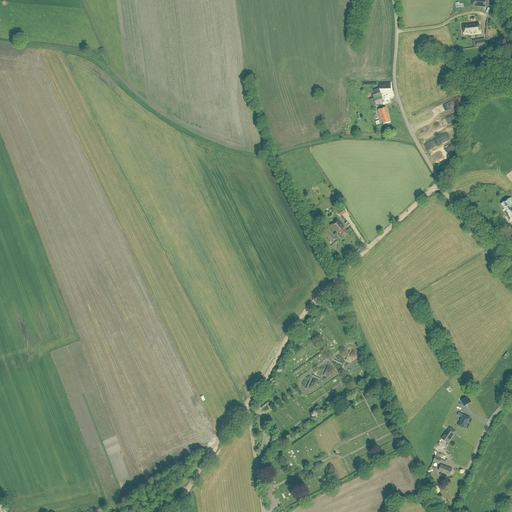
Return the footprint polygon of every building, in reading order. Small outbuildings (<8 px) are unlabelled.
[(469,24),(463,25),(464,35),(480,33),(479,23),(472,24),(472,25),(469,25),(469,24)] [(396,98),(393,83),(387,84),(387,82),(380,84),(384,105),(394,103),(393,98),(396,98)] [(382,95),(374,97),(376,105),(384,103),(382,95)] [(456,101),(436,109),(439,117),(459,109),(456,101)] [(384,124),(390,122),(389,117),(386,107),(378,110),(381,119),(382,119),(384,124)] [(510,223),(511,221),(511,199),(510,197),(500,204),(504,210),(503,210),(510,223)] [(342,205),(334,210),(339,217),(347,212),(342,205)] [(341,236),(346,231),(342,227),(343,226),(337,220),(330,226),(337,232),(341,236)] [(332,243),(336,239),(326,228),(322,232),(332,243)] [(476,409),(469,396),(462,400),(469,413),(476,409)] [(259,407),(260,407),(261,409),(269,403),(267,400),(259,407)] [(458,425),(465,429),(470,418),(459,413),(457,415),(462,417),(458,425)] [(481,431),(483,424),(478,422),(473,434),(476,436),(479,430),(481,431)] [(448,429),(443,436),(441,438),(448,443),(455,434),(448,429)] [(435,456),(433,461),(433,462),(439,464),(441,461),(445,463),(446,460),(435,456)] [(450,476),(452,470),(441,465),(438,471),(450,476)]
